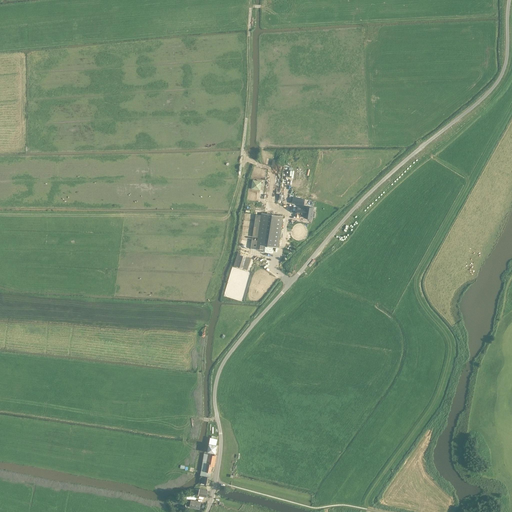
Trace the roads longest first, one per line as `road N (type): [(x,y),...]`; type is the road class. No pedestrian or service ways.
road 1 (unclassified): [(207,511),(223,362),(366,195),(490,90),(506,58),(509,0)]
road 2 (unknown): [(363,508),(443,382),(446,333),(420,302),(417,280),(511,101)]
road 3 (track): [(250,7),(243,149),(230,212)]
road 4 (track): [(242,156),(267,166),(264,202),(286,214),(273,268),(290,283)]
